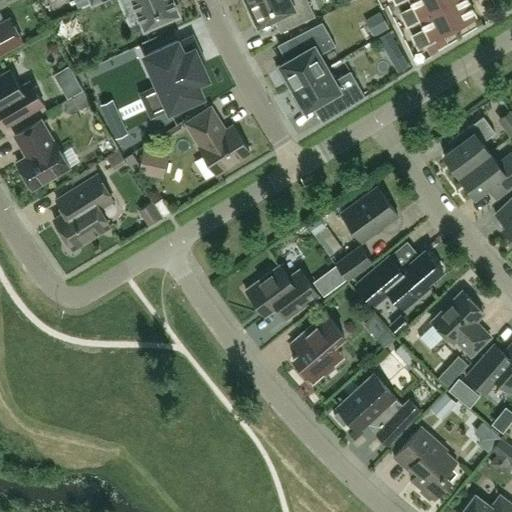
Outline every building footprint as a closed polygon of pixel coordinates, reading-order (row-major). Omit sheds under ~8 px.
[(63,0),(49,0),(55,11),(66,6),(63,0)] [(131,0),(144,29),(178,14),(172,0),(90,0),(92,3),(99,0),(131,0)] [(248,0),(247,0),(251,8),(247,10),(255,26),(273,17),(280,31),(314,15),(307,0),(248,0)] [(410,0),(414,7),(402,13),(407,25),(420,18),(418,14),(447,0),(410,0)] [(447,0),(418,14),(420,18),(426,29),(413,36),(418,47),(433,40),(431,37),(475,16),(467,0),(447,0)] [(364,19),(374,36),(389,28),(380,11),(364,19)] [(0,50),(21,39),(10,19),(0,24),(0,50)] [(321,22),(291,38),(299,53),(276,66),(284,81),(288,79),(292,87),(327,67),(320,55),(335,46),(321,22)] [(197,83),(207,78),(194,48),(183,53),(177,40),(144,55),(169,110),(202,95),(197,83)] [(402,54),(391,60),(398,72),(409,65),(402,54)] [(327,67),(292,87),(296,94),(293,96),(301,111),(325,98),(335,114),(365,97),(352,73),(336,82),(327,67)] [(9,69),(0,74),(0,113),(7,125),(21,116),(43,104),(29,81),(19,87),(9,69)] [(70,74),(54,83),(65,101),(80,92),(70,74)] [(82,91),(62,103),(69,115),(90,103),(82,91)] [(222,126),(210,108),(187,123),(201,146),(199,147),(215,173),(250,152),(233,126),(224,132),(220,127),(222,126)] [(511,134),(511,112),(510,110),(501,117),(508,127),(506,128),(511,135),(511,134)] [(459,175),(490,152),(482,142),(495,132),(483,116),(470,125),(470,124),(451,139),(456,145),(443,154),(459,175)] [(29,155),(17,162),(32,188),(69,167),(54,141),(53,141),(41,119),(15,135),(23,149),(25,147),(29,155)] [(125,126),(119,147),(132,151),(138,130),(125,126)] [(138,173),(162,179),(167,156),(143,150),(138,173)] [(113,170),(126,163),(119,152),(107,159),(113,170)] [(490,152),(459,175),(475,196),(488,186),(492,187),(498,194),(498,195),(496,196),(496,197),(511,185),(511,154),(511,153),(497,163),(490,152)] [(65,213),(54,220),(71,247),(109,224),(99,207),(113,199),(98,174),(56,200),(65,213)] [(377,186),(341,213),(361,241),(398,214),(377,186)] [(149,214),(168,205),(161,191),(142,200),(149,214)] [(511,237),(511,196),(495,213),(505,223),(502,226),(511,237)] [(318,215),(307,222),(328,254),(339,247),(326,227),(318,215)] [(360,245),(336,263),(347,279),(371,261),(360,245)] [(390,256),(357,284),(374,304),(389,291),(403,308),(430,285),(427,283),(443,270),(425,250),(410,263),(408,260),(407,261),(409,263),(401,269),(390,256)] [(279,264),(245,289),(265,316),(278,306),(286,318),(319,295),(302,271),(291,279),(279,264)] [(483,311),(463,291),(432,321),(452,342),(456,338),(471,354),(489,336),(478,324),(476,326),(472,322),(483,311)] [(311,342),(293,357),(298,364),(295,367),(306,380),(310,377),(313,382),(323,373),(325,375),(335,367),(329,360),(340,352),(333,344),(344,334),(326,313),(303,332),(311,342)] [(397,335),(409,324),(400,314),(388,325),(397,335)] [(494,344),(466,376),(485,393),(497,380),(510,391),(511,388),(511,342),(504,352),(494,344)] [(374,373),(336,407),(339,410),(334,415),(343,425),(348,420),(358,431),(369,420),(379,430),(376,433),(388,444),(420,410),(409,399),(403,405),(395,397),(374,373)] [(440,420),(456,403),(445,393),(429,409),(440,420)] [(501,437),(482,421),(473,431),(481,438),(477,442),(488,452),(501,437)] [(421,426),(394,457),(408,469),(411,466),(418,472),(411,479),(422,488),(419,491),(429,500),(431,497),(434,499),(451,479),(444,474),(456,460),(445,450),(446,448),(421,426)] [(475,494),(461,511),(511,511),(511,503),(500,494),(491,506),(475,494)]
